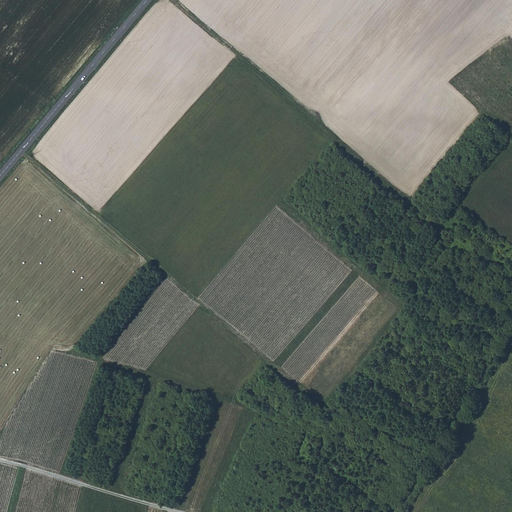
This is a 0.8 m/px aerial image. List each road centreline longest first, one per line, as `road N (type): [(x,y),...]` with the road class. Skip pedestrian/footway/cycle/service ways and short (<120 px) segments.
road 1 (secondary): [(146,0),(0,177)]
road 2 (track): [(397,511),(511,335)]
road 3 (track): [(20,153),(161,270)]
